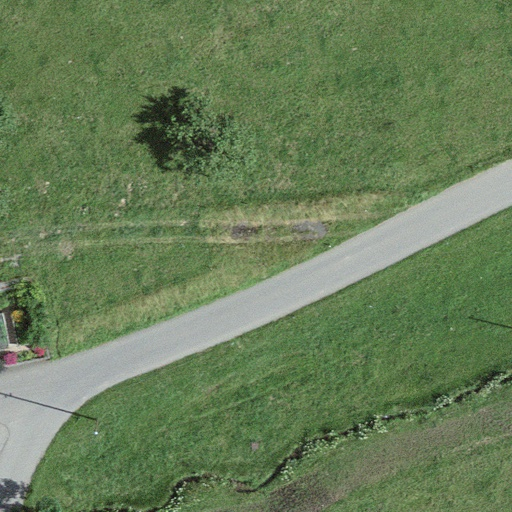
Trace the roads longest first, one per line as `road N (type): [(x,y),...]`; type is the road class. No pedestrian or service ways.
road 1 (unclassified): [(511,180),(293,288),(53,385)]
road 2 (unclassified): [(53,385),(0,511)]
